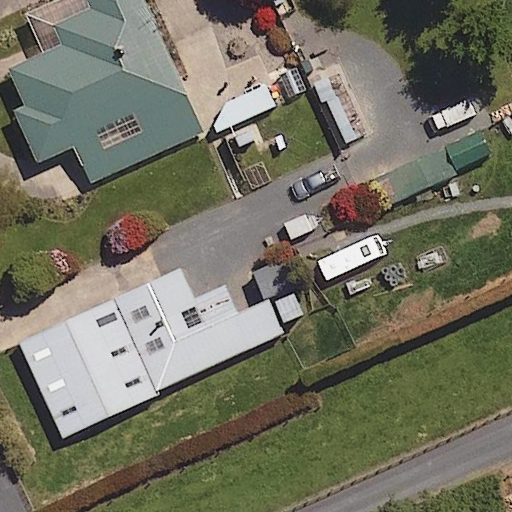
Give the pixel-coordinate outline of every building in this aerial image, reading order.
[(202,131),(142,0),(87,0),(91,10),(57,29),(64,46),(12,67),(25,104),(13,111),(38,165),(73,148),(92,183),(202,131)] [(342,72),(310,87),(340,151),(372,136),(342,72)] [(279,107),(271,88),(222,111),(230,130),(279,107)] [(427,197),(418,170),(374,186),(383,212),(427,197)] [(194,306),(178,274),(21,350),(65,442),(306,325),(290,293),(238,318),(224,291),(194,306)] [(244,384),(212,398),(223,425),(255,411),(244,384)]
